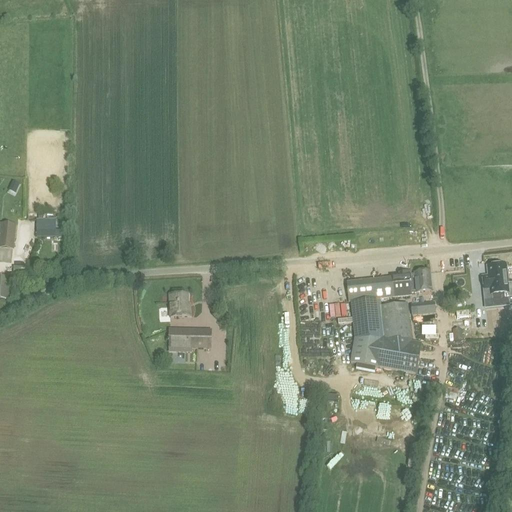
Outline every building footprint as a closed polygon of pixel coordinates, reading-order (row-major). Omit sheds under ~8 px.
[(55,222),(36,222),(36,238),(56,238),(56,237),(66,237),(66,231),(56,231),(56,229),(55,229),(55,222)] [(0,246),(13,248),(15,228),(1,226),(0,235),(0,246)] [(333,266),(332,282),(341,282),(341,266),(333,266)] [(489,277),(482,278),(484,290),(490,289),(491,302),(509,300),(505,266),(488,267),(489,277)] [(430,272),(414,273),(416,293),(432,291),(430,272)] [(351,364),(379,369),(384,340),(412,341),(408,304),(381,307),(380,300),(411,296),(409,277),(347,284),(349,303),(350,303),(354,342),(351,364)] [(0,278),(0,300),(8,301),(9,279),(0,278)] [(189,308),(188,308),(187,308),(187,296),(169,296),(170,318),(189,318),(189,308)] [(412,317),(436,314),(435,302),(411,305),(412,317)] [(423,323),(424,336),(440,335),(439,322),(423,323)] [(211,350),(212,330),(169,329),(168,353),(191,354),(191,350),(211,350)] [(448,343),(463,341),(462,335),(465,334),(464,329),(446,331),(448,343)] [(410,358),(409,366),(417,367),(418,359),(410,358)] [(447,395),(459,396),(460,385),(448,384),(447,395)]
